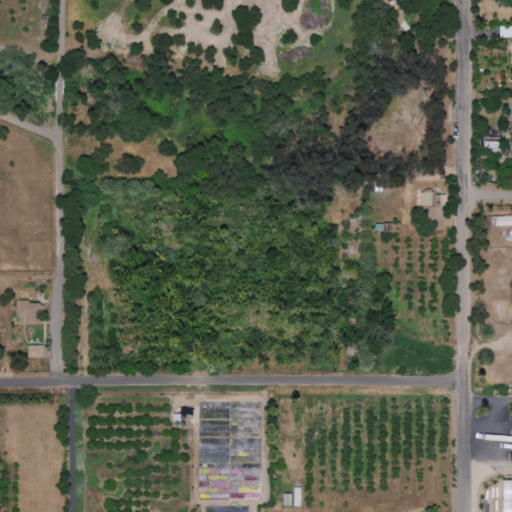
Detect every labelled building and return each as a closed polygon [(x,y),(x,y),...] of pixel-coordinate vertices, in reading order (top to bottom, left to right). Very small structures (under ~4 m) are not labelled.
[(510,64),(511,64),(511,26),(498,27),(499,40),(509,39),(510,64)] [(501,138),(484,138),(483,148),(500,148),(501,138)] [(434,207),(433,229),(443,230),(444,193),(419,193),(419,206),(434,207)] [(511,215),(492,217),(493,227),(511,226),(511,215)] [(18,322),(41,322),(41,304),(18,303),(18,322)] [(43,359),(43,347),(27,347),(27,358),(43,359)] [(282,495),(282,507),(301,506),(300,488),(292,488),(292,495),(282,495)]
